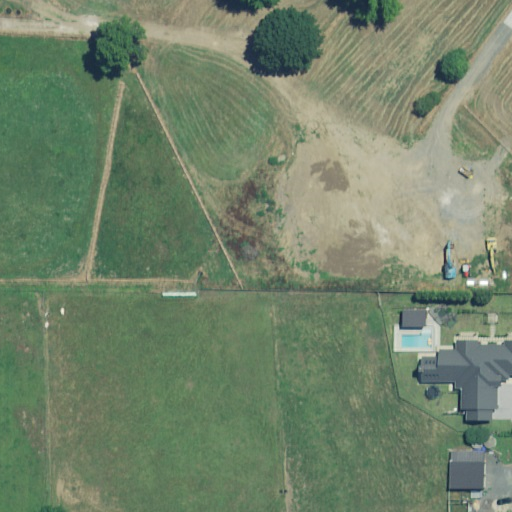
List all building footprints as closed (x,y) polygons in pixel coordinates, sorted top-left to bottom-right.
[(415,9),(406,1),(397,12),(406,20),(415,9)] [(373,58),(364,50),(354,61),(363,69),(373,58)] [(330,106),(321,98),(311,110),(320,118),(330,106)] [(498,140),(467,113),(454,128),(460,133),(454,141),(479,162),(498,140)] [(368,194),(360,186),(352,195),(360,203),(368,194)] [(511,262),(511,223),(501,217),(483,246),(511,263),(511,262)] [(468,259),(432,258),(432,276),(467,276),(468,259)] [(500,313),(488,313),(488,324),(500,324),(500,313)] [(511,342),(507,342),(507,346),(477,346),(477,342),(460,342),(459,351),(442,351),(442,358),(426,358),(426,384),(466,385),(465,421),(500,421),(500,380),(511,380),(511,342)] [(499,445),(500,442),(499,440),(498,438),(497,436),(494,435),(492,434),(490,434),(487,435),(485,437),(484,439),(484,442),(484,444),(485,446),(487,448),(489,450),(491,450),(494,450),(496,449),(498,447),(499,445)]
